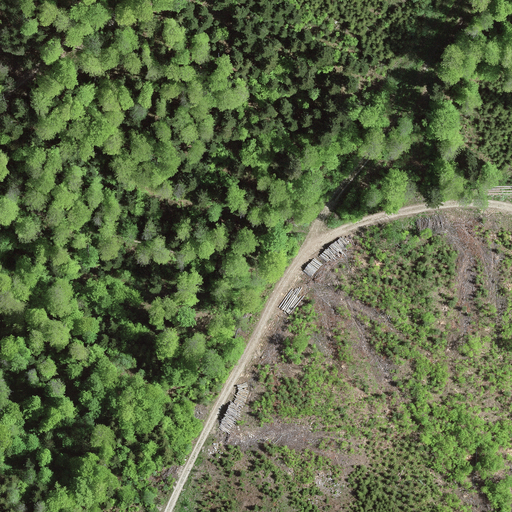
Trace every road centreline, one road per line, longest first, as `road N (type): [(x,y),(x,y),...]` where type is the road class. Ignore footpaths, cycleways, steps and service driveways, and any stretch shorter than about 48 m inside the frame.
road 1 (track): [(308,247),(292,263),(169,511)]
road 2 (track): [(457,0),(385,139),(344,185),(308,247)]
road 3 (track): [(308,247),(368,219),(422,206),(511,208)]
road 4 (track): [(116,0),(0,102)]
